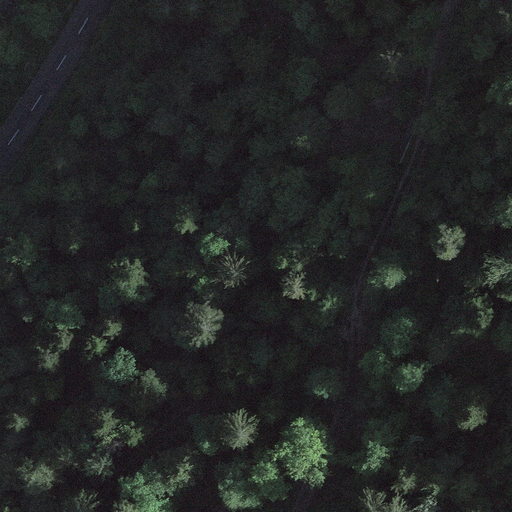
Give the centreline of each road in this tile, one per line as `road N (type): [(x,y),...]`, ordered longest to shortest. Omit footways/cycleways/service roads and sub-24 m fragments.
road 1 (track): [(295,511),(347,392),(365,266),(420,150),(451,0)]
road 2 (secondary): [(96,0),(0,151)]
